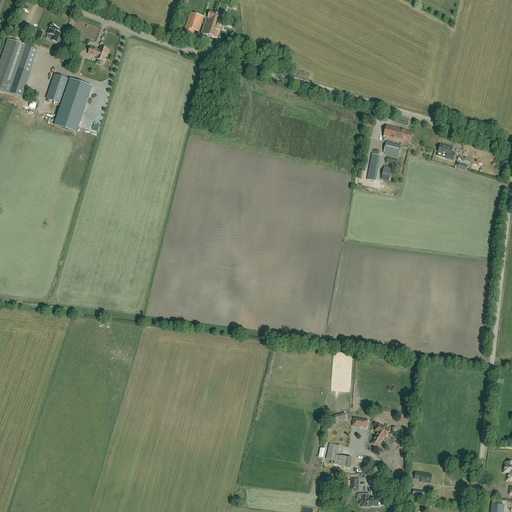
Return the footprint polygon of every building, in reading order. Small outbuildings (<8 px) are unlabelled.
[(209,21),(208,20),(203,34),(216,38),(219,31),(217,30),(219,23),(221,23),(224,16),(211,12),(208,19),(209,19),(209,21)] [(57,33),(58,30),(56,29),(56,28),(51,26),(48,35),(53,37),(51,41),(51,42),(57,44),(60,34),(57,33)] [(192,37),(194,31),(185,28),(183,34),(192,37)] [(30,72),(28,71),(35,50),(27,47),(19,68),(26,46),(8,40),(0,62),(0,90),(22,98),(30,72)] [(107,53),(108,50),(101,47),(99,52),(97,51),(98,50),(91,48),(88,54),(97,58),(96,59),(104,62),(106,57),(108,53),(107,53)] [(215,82),(217,74),(206,70),(203,77),(215,82)] [(69,80),(54,75),(46,99),(61,104),(69,80)] [(70,80),(54,126),(76,134),(92,88),(70,80)] [(402,141),(409,143),(412,133),(401,130),(401,129),(397,128),(397,129),(386,126),(383,137),(402,142),(402,141)] [(398,158),(401,146),(387,143),(384,154),(398,158)] [(453,161),(455,154),(451,153),(452,149),(440,146),(438,153),(447,155),(446,159),(453,161)] [(377,156),(372,155),(371,164),(377,165),(379,156),(377,156)] [(385,167),(382,179),(390,181),(393,169),(385,167)] [(346,419),(345,414),(335,416),(336,422),(346,419)] [(354,419),(352,427),(359,428),(359,427),(366,428),(368,421),(354,419)] [(385,438),(389,431),(379,425),(375,432),(377,433),(375,436),(378,438),(380,436),(384,438),(384,437),(385,438)] [(378,438),(375,436),(371,444),(378,448),(384,438),(380,436),(378,438)] [(329,445),(326,460),(334,462),(334,464),(350,467),(352,458),(336,456),(336,454),(333,453),(334,445),(329,445)] [(431,484),(432,476),(426,475),(415,473),(415,480),(421,480),(421,482),(431,484)] [(351,478),(351,481),(348,481),(348,487),(350,487),(350,492),(358,492),(358,478),(357,478),(357,475),(351,475),(351,478)] [(362,507),(367,507),(378,507),(378,499),(369,499),(369,497),(361,497),(361,500),(359,500),(359,505),(362,505),(362,507)]
